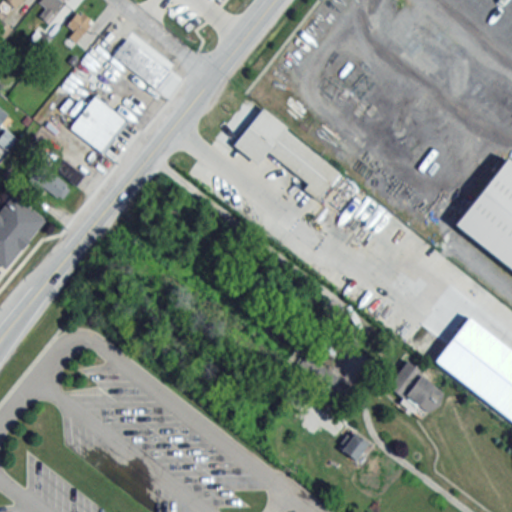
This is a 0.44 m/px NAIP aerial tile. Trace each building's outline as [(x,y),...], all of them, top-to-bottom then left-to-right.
[(22,0),(2,0),(16,9),(22,0)] [(39,0),(37,3),(43,9),(37,16),(45,23),(63,0),(39,0)] [(74,44),(91,23),(76,12),(64,27),(71,32),(66,38),(74,44)] [(168,72),(125,39),(111,57),(154,90),(168,72)] [(68,129),(102,155),(127,122),(94,96),(68,129)] [(316,199),(302,189),(306,183),(266,153),(258,163),(232,144),(261,106),(286,125),(283,129),(338,170),(316,199)] [(0,145),(6,150),(14,139),(4,131),(0,136),(0,145)] [(81,177),(58,157),(50,166),(73,186),(81,177)] [(511,270),(511,161),(506,157),(453,224),(511,270)] [(60,203),(71,186),(38,165),(28,182),(60,203)] [(44,220),(12,194),(0,208),(0,265),(5,269),(44,220)] [(327,398),(330,393),(341,401),(351,387),(305,355),(292,373),(327,398)] [(429,417),(446,393),(404,363),(387,386),(429,417)] [(355,461),(368,445),(354,433),(341,450),(355,461)]
